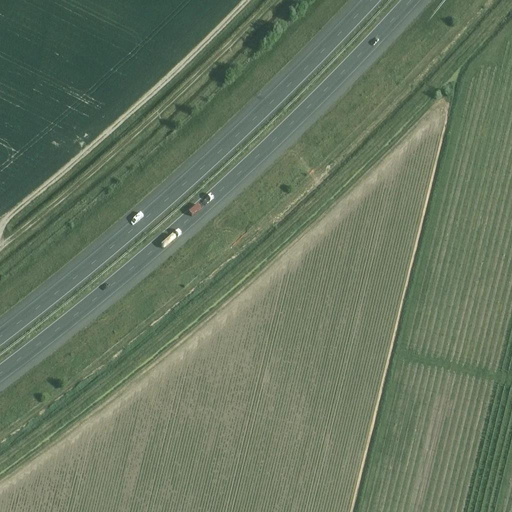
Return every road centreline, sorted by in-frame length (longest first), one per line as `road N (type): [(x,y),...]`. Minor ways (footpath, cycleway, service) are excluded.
road 1 (motorway): [(0,376),(230,184),(412,0)]
road 2 (motorway): [(373,0),(208,163),(0,339)]
